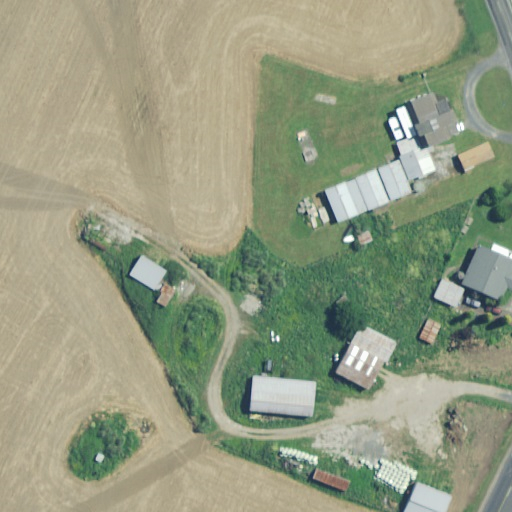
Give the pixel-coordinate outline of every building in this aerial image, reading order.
[(434,104),(431,95),(405,104),(418,137),(422,135),(427,148),(460,135),(446,100),(434,104)] [(422,152),(416,136),(395,144),(409,180),(435,171),(427,150),(422,152)] [(494,157),(488,142),(458,156),(465,170),(494,157)] [(373,241),(369,231),(357,236),(361,246),(373,241)] [(511,252),(493,244),(489,253),(478,248),(462,285),(501,301),(506,288),(511,290),(511,252)] [(165,272),(141,257),(129,275),(154,290),(165,272)] [(463,290),(442,280),(434,298),(456,308),(463,290)] [(167,308),(172,300),(161,294),(156,302),(167,308)] [(441,326),(429,320),(419,338),(431,344),(441,326)] [(396,343),(360,325),(336,373),(368,390),(384,360),(387,361),(396,343)] [(315,383),(253,377),(250,411),(312,417),(315,383)] [(444,511),(450,497),(416,483),(404,511),(444,511)]
